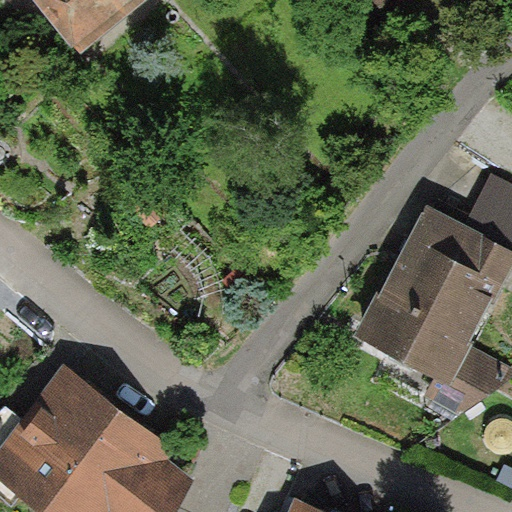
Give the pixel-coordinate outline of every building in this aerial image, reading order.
[(149,0),(28,0),(71,53),(75,50),(80,56),(149,0)] [(382,0),(390,9),(399,0),(382,0)] [(149,170),(120,194),(150,229),(179,205),(149,170)] [(511,184),(492,174),(465,227),(511,252),(511,184)] [(511,252),(465,227),(426,207),(354,342),(433,384),(426,397),(460,415),(511,379),(511,367),(474,348),(475,345),(472,343),(493,304),(494,305),(511,272),(511,252)] [(176,450),(63,367),(23,422),(0,452),(0,483),(39,511),(180,511),(201,484),(168,460),(176,450)] [(0,452),(23,422),(6,408),(0,414),(0,452)] [(321,511),(295,501),(289,511),(321,511)]
